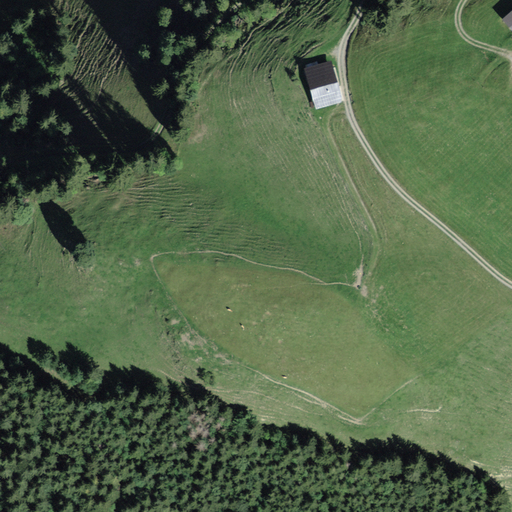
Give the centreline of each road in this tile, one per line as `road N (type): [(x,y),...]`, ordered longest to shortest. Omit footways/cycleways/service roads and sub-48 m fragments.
road 1 (track): [(511,285),(398,188),(355,129),(341,52),(364,0)]
road 2 (track): [(247,0),(187,57),(153,136),(116,149),(73,146),(0,160)]
